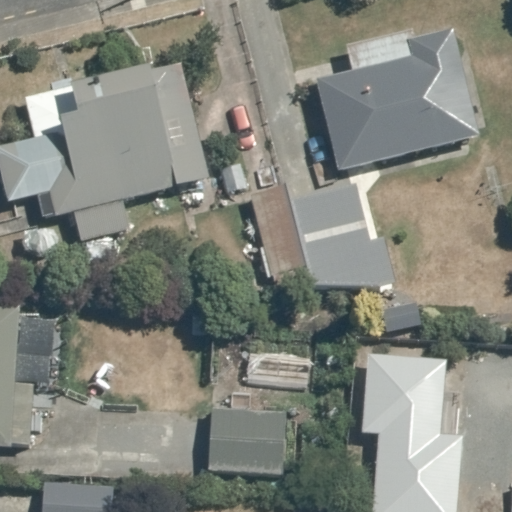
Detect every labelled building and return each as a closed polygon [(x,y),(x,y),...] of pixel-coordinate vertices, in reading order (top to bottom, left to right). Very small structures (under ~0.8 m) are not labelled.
[(472,141),(445,28),(344,51),(349,73),(307,83),(328,174),(472,141)] [(202,183),(175,65),(20,100),(29,141),(0,147),(0,192),(3,205),(46,196),(51,218),(70,214),(77,243),(127,232),(120,202),(202,183)] [(301,274),(281,190),(243,199),(264,284),(301,274)] [(13,311),(0,310),(0,453),(26,455),(30,388),(8,387),(13,311)] [(283,418),(206,413),(102,406),(97,475),(201,481),(202,473),(279,478),(283,418)] [(107,511),(110,486),(39,482),(37,511),(107,511)]
